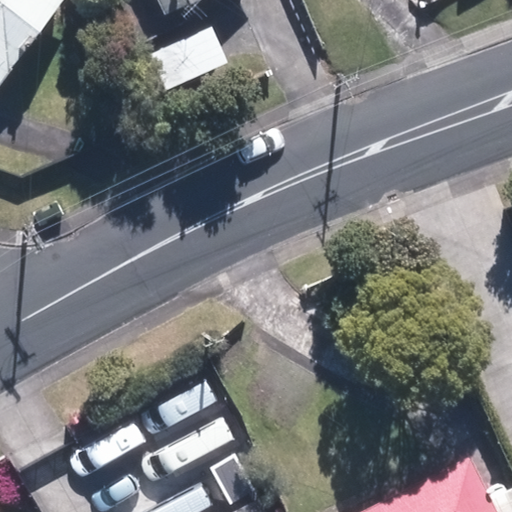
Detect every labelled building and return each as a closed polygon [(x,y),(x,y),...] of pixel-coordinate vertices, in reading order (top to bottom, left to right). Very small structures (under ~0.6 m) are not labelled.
[(0,0),(0,85),(63,0),(0,0)] [(157,0),(165,15),(193,0),(157,0)] [(212,24),(151,54),(171,92),(231,62),(212,24)] [(475,381),(332,319),(317,352),(461,414),(475,381)] [(235,335),(210,348),(239,405),(264,392),(235,335)] [(496,511),(467,451),(338,511),(496,511)] [(261,511),(256,500),(229,511),(261,511)]
